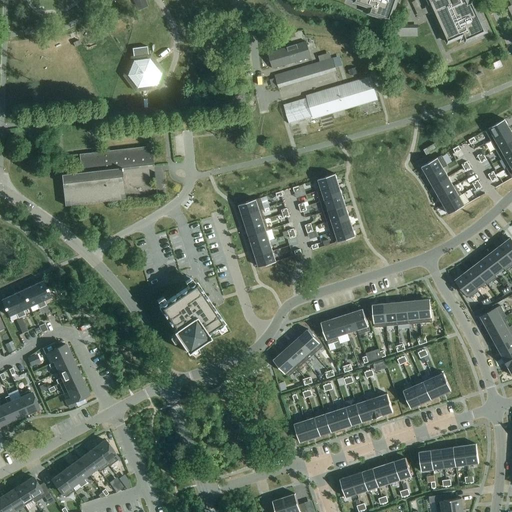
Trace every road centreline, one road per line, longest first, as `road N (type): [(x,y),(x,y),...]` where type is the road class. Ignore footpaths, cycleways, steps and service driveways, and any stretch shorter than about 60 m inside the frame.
road 1 (unclassified): [(168,384),(254,350),(305,298),(426,258)]
road 2 (residential): [(496,407),(316,467)]
road 3 (residential): [(0,366),(67,332),(111,412)]
road 4 (residential): [(496,407),(473,339),(426,258)]
road 5 (unclassified): [(168,384),(143,322),(87,255)]
road 6 (residential): [(87,255),(170,207),(190,176)]
road 7 (residential): [(0,474),(111,412)]
road 8 (residential): [(234,0),(252,34),(262,99),(278,96)]
